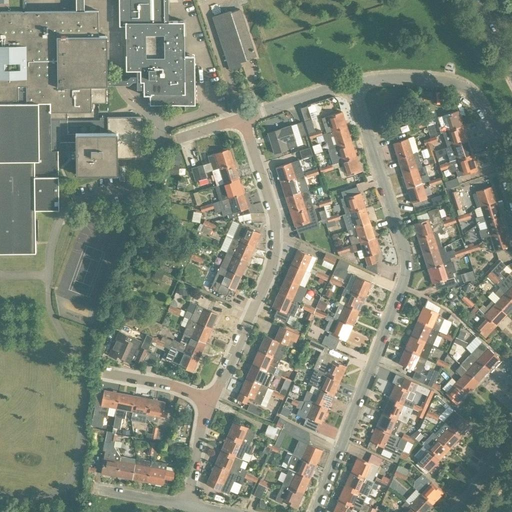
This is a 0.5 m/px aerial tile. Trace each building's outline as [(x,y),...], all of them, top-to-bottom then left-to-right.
[(119,0),(120,26),(126,26),(126,71),(136,71),(137,89),(144,89),(144,95),(150,95),(150,105),(185,105),(195,104),(194,57),(184,57),(184,22),(164,22),(165,13),(169,13),(168,0),(119,0)] [(230,11),(213,17),(231,70),(242,67),(242,66),(240,66),(239,64),(239,63),(256,57),(240,10),(231,13),(230,11)] [(0,255),(36,255),(35,214),(59,211),(58,160),(77,160),(77,175),(118,174),(118,158),(142,158),(142,117),(107,117),(107,118),(100,118),(100,121),(67,121),(67,112),(91,111),(91,103),(106,102),(106,86),(107,85),(107,36),(98,36),(98,11),(25,12),(0,11),(0,255)] [(443,132),(463,126),(458,111),(438,117),(443,132)] [(327,134),(347,128),(342,112),(328,117),(328,119),(323,121),(327,134)] [(428,116),(422,117),(424,127),(431,125),(428,116)] [(424,127),(422,117),(414,120),(416,125),(419,124),(420,128),(424,127)] [(309,135),(316,133),(317,137),(322,135),(320,131),(318,131),(315,120),(311,121),(311,120),(305,122),(309,135)] [(302,122),(295,124),(300,137),(306,135),(302,122)] [(297,147),(291,126),(268,133),(274,154),(297,147)] [(447,147),(468,141),(463,126),(443,132),(447,147)] [(327,134),(324,135),(329,149),(352,142),(347,128),(327,134)] [(433,150),(431,143),(430,138),(423,140),(425,146),(426,145),(428,152),(428,151),(430,157),(427,158),(429,164),(435,162),(432,150),(433,150)] [(398,158),(412,154),(408,139),(393,144),(398,158)] [(450,163),(472,155),(468,141),(447,147),(445,148),(450,163)] [(329,149),(327,150),(329,154),(332,164),(338,163),(342,161),(356,157),(352,142),(329,149)] [(315,154),(319,153),(321,152),(318,144),(313,146),(312,146),(315,154)] [(310,148),(299,151),(302,159),(313,155),(310,148)] [(212,171),(234,164),(229,149),(207,156),(212,171)] [(402,173),(417,168),(422,167),(417,152),(412,154),(398,158),(402,173)] [(170,155),(169,165),(180,165),(181,156),(170,155)] [(472,155),(450,163),(439,166),(441,170),(450,167),(452,170),(455,169),(458,177),(477,170),(472,155)] [(356,157),(342,161),(347,176),(361,172),(356,157)] [(276,168),(281,183),(303,175),(299,160),(276,168)] [(234,164),(212,171),(217,186),(239,179),(234,164)] [(169,165),(168,174),(178,175),(179,166),(169,165)] [(203,165),(197,167),(199,175),(205,173),(203,165)] [(199,175),(197,167),(191,168),(195,182),(201,180),(199,175)] [(407,188),(422,183),(417,168),(402,173),(407,188)] [(303,175),(281,183),(285,197),(308,190),(303,175)] [(457,178),(445,182),(447,189),(459,185),(457,178)] [(239,179),(217,186),(221,200),(244,193),(239,179)] [(422,183),(407,188),(412,204),(427,199),(422,183)] [(346,215),(365,209),(360,194),(359,194),(357,187),(341,193),(343,199),(341,200),(346,215)] [(476,208),(480,207),(496,202),(491,187),(476,192),(477,193),(472,195),(476,208)] [(308,190),(285,197),(290,212),(312,205),(307,190),(308,190)] [(456,192),(452,193),(457,209),(461,208),(456,192)] [(244,193),(221,200),(212,203),(214,208),(215,213),(221,211),(223,216),(228,215),(229,219),(250,214),(244,193)] [(431,199),(433,205),(443,202),(441,196),(431,199)] [(477,225),(485,222),(501,217),(496,202),(480,207),(483,216),(475,219),(477,225)] [(155,203),(153,211),(162,213),(164,205),(155,203)] [(312,205),(290,212),(295,227),(305,224),(307,231),(319,227),(312,205)] [(418,240),(437,234),(437,233),(438,233),(442,229),(444,227),(443,222),(438,208),(428,211),(430,219),(413,224),(418,240)] [(365,209),(346,215),(342,216),(347,231),(355,228),(370,223),(365,209)] [(335,225),(334,221),(332,216),(326,218),(328,222),(326,223),(327,228),(335,225)] [(448,220),(450,225),(456,223),(454,218),(450,219),(449,216),(445,218),(446,220),(448,220)] [(491,236),(505,232),(501,217),(485,222),(487,228),(482,230),(479,231),(481,239),(491,236)] [(202,225),(200,231),(210,236),(212,229),(209,228),(210,223),(205,221),(202,225)] [(351,245),(360,242),(375,237),(370,223),(355,228),(358,236),(354,237),(354,235),(349,237),(351,245)] [(233,238),(254,248),(260,233),(239,224),(233,238)] [(505,232),(491,236),(495,251),(510,246),(505,232)] [(423,254),(441,248),(437,234),(418,240),(423,254)] [(380,253),(375,237),(360,242),(362,250),(357,251),(359,259),(365,257),(368,266),(366,266),(366,269),(376,274),(377,263),(376,263),(374,255),(380,253)] [(254,248),(233,238),(227,253),(248,262),(254,248)] [(355,244),(349,246),(351,253),(357,251),(355,244)] [(428,268),(449,261),(451,261),(451,259),(455,257),(454,253),(453,251),(446,253),(444,247),(441,248),(423,254),(428,268)] [(291,264),(305,270),(311,256),(298,250),(291,264)] [(248,262),(227,253),(220,267),(241,276),(248,262)] [(150,257),(141,254),(139,259),(148,262),(150,257)] [(323,260),(334,265),(336,259),(325,254),(322,260),(323,260)] [(339,260),(336,265),(346,270),(349,264),(339,260)] [(456,283),(449,261),(428,268),(432,284),(434,283),(445,280),(447,286),(456,283)] [(501,262),(491,272),(487,276),(492,280),(496,277),(500,273),(506,267),(501,262)] [(161,264),(159,268),(170,273),(172,269),(161,264)] [(305,270),(291,264),(285,278),(299,285),(305,270)] [(210,289),(227,296),(231,288),(235,290),(241,276),(220,267),(210,289)] [(156,271),(154,277),(165,282),(168,277),(156,271)] [(461,275),(463,282),(471,280),(474,279),(472,271),(469,272),(461,275)] [(346,289),(365,298),(371,283),(352,275),(346,289)] [(511,277),(509,275),(502,282),(500,281),(497,284),(501,288),(511,298),(511,277)] [(0,299),(38,300),(38,279),(0,278),(0,299)] [(299,285),(285,278),(279,293),(292,299),(299,285)] [(451,290),(444,297),(448,301),(452,301),(455,297),(455,293),(459,292),(453,287),(451,289),(451,290)] [(344,305),(359,312),(365,298),(346,289),(344,288),(341,296),(348,298),(344,305)] [(495,304),(507,315),(511,309),(511,298),(501,288),(495,294),(500,298),(495,304)] [(327,289),(324,295),(330,298),(333,292),(327,289)] [(272,307),(277,309),(274,317),(287,322),(290,315),(294,317),(301,302),(292,299),(279,293),(272,307)] [(466,304),(469,301),(465,296),(461,300),(466,304)] [(146,300),(143,307),(148,309),(151,302),(146,300)] [(324,311),(327,304),(320,301),(317,308),(324,311)] [(314,313),(316,309),(310,307),(304,304),(302,308),(309,311),(314,313)] [(335,318),(352,326),(359,312),(344,305),(341,304),(335,318)] [(485,315),(496,326),(507,315),(495,304),(485,315)] [(190,319),(212,329),(218,315),(199,306),(195,314),(187,311),(184,317),(190,319)] [(417,321),(439,330),(441,332),(446,334),(451,323),(447,320),(444,319),(437,315),(438,313),(424,307),(417,321)] [(496,326),(485,315),(479,310),(468,321),(474,327),(485,338),(496,326)] [(129,312),(123,314),(126,322),(132,320),(129,312)] [(447,320),(451,323),(457,327),(460,323),(455,319),(456,318),(451,314),(450,316),(447,320)] [(325,331),(330,333),(340,338),(346,340),(352,326),(335,318),(334,318),(327,315),(325,318),(325,319),(329,321),(325,331)] [(212,329),(190,319),(184,334),(205,343),(212,329)] [(439,330),(417,321),(411,335),(432,345),(439,330)] [(259,350),(280,359),(289,340),(295,343),(299,335),(280,326),(274,340),(265,336),(259,350)] [(460,330),(457,338),(463,341),(466,333),(460,330)] [(127,335),(119,332),(108,356),(116,359),(117,356),(125,360),(126,357),(132,360),(136,349),(138,350),(141,342),(134,338),(132,343),(125,340),(127,335)] [(110,333),(106,343),(111,345),(115,336),(110,333)] [(205,343),(184,334),(180,343),(173,340),(172,341),(162,337),(160,341),(159,345),(163,347),(165,342),(172,345),(180,349),(199,357),(205,343)] [(141,364),(151,342),(153,338),(147,335),(144,341),(135,361),(136,361),(141,363),(141,364)] [(432,345),(411,335),(405,349),(426,359),(432,345)] [(338,342),(328,337),(325,336),(321,344),(335,350),(338,342)] [(314,349),(320,352),(324,354),(327,347),(311,340),(308,347),(314,350),(314,349)] [(151,354),(156,344),(151,342),(142,361),(147,363),(150,354),(151,354)] [(471,354),(489,370),(499,359),(482,343),(471,354)] [(199,357),(180,349),(172,345),(169,350),(166,360),(174,363),(193,372),(199,357)] [(426,359),(405,349),(398,364),(413,370),(417,361),(424,364),(426,359)] [(280,359),(259,350),(253,364),(274,373),(276,368),(280,359)] [(335,358),(326,354),(319,372),(340,381),(346,367),(334,361),(335,358)] [(460,365),(478,382),(489,370),(471,354),(460,365)] [(297,372),(299,368),(301,363),(295,361),(291,369),(297,372)] [(274,373),(253,364),(247,378),(268,387),(274,373)] [(456,383),(467,393),(478,382),(460,365),(456,370),(462,376),(456,383)] [(433,388),(435,384),(428,381),(425,379),(426,377),(415,371),(412,378),(426,385),(433,388)] [(340,381),(319,372),(317,374),(312,387),(319,390),(320,389),(334,395),(340,381)] [(268,387),(247,378),(237,400),(246,404),(248,399),(260,405),(268,387)] [(411,409),(418,412),(420,407),(414,404),(415,402),(411,401),(415,393),(413,392),(417,384),(405,378),(401,386),(395,384),(389,399),(403,405),(411,409)] [(467,393),(456,383),(446,394),(457,404),(467,393)] [(334,395),(320,389),(319,390),(317,396),(307,391),(303,401),(304,401),(310,401),(327,409),(334,395)] [(115,417),(120,394),(104,391),(101,408),(95,407),(91,426),(102,428),(104,417),(107,418),(108,416),(115,417)] [(120,394),(115,417),(114,421),(113,428),(117,428),(120,429),(122,418),(125,419),(127,411),(132,412),(135,396),(120,394)] [(135,396),(132,412),(130,420),(146,423),(146,419),(150,399),(135,396)] [(434,396),(430,406),(434,408),(438,398),(434,396)] [(150,399),(146,419),(148,421),(157,422),(158,416),(167,418),(168,410),(164,409),(165,402),(150,399)] [(382,413),(396,420),(405,423),(411,409),(403,405),(389,399),(382,413)] [(310,401),(304,401),(303,401),(299,402),(297,406),(296,407),(301,410),(300,414),(321,424),(327,409),(310,401)] [(422,402),(420,407),(418,412),(424,414),(428,405),(424,403),(422,402)] [(249,404),(247,410),(259,416),(262,409),(249,404)] [(445,423),(449,427),(460,437),(471,426),(455,411),(445,423)] [(376,427),(394,435),(396,431),(392,429),(396,420),(382,413),(376,427)] [(281,429),(286,421),(280,418),(275,427),(269,425),(266,430),(277,435),(280,429),(281,429)] [(281,429),(280,431),(286,434),(299,440),(293,454),(316,465),(322,451),(308,444),(310,441),(306,439),(309,433),(286,421),(281,429)] [(228,436),(250,445),(255,432),(248,429),(248,428),(234,422),(228,436)] [(152,434),(157,434),(156,440),(161,441),(163,430),(158,429),(158,428),(153,427),(152,434)] [(401,456),(402,452),(403,450),(395,446),(399,437),(394,435),(376,427),(370,441),(384,447),(383,449),(393,453),(390,460),(397,462),(399,456),(401,456)] [(439,438),(450,448),(460,437),(449,427),(439,438)] [(409,436),(407,441),(413,444),(415,439),(420,433),(417,430),(409,436)] [(111,440),(112,434),(113,433),(107,432),(104,450),(106,450),(102,474),(117,477),(121,457),(114,447),(115,441),(111,440)] [(428,450),(439,460),(450,448),(439,438),(436,435),(433,434),(425,442),(431,447),(428,450)] [(221,450),(242,459),(245,452),(250,455),(254,447),(250,445),(228,436),(221,450)] [(155,443),(153,456),(156,456),(157,450),(161,451),(163,444),(155,443)] [(271,450),(273,446),(268,443),(266,447),(265,447),(263,452),(269,455),(271,450)] [(439,460),(428,450),(425,447),(416,457),(419,460),(417,461),(429,472),(439,460)] [(244,478),(246,473),(247,471),(240,468),(243,460),(242,459),(221,450),(215,465),(237,474),(244,478)] [(316,465),(293,454),(287,469),(289,469),(310,479),(316,465)] [(365,477),(373,480),(382,459),(371,454),(367,462),(357,458),(351,472),(365,478),(365,477)] [(121,457),(117,477),(133,479),(136,460),(121,457)] [(136,459),(136,460),(133,479),(147,482),(151,462),(136,459)] [(151,462),(147,482),(163,485),(164,479),(173,480),(175,472),(166,470),(167,465),(151,462)] [(206,484),(228,494),(237,474),(215,465),(206,484)] [(396,471),(402,474),(407,476),(410,470),(398,465),(396,471)] [(310,479),(289,469),(282,484),(303,493),(310,479)] [(344,486),(358,492),(365,478),(351,472),(344,486)] [(413,486),(415,489),(432,504),(443,493),(426,477),(425,478),(421,474),(414,481),(413,486)] [(264,486),(258,484),(253,495),(261,499),(266,487),(270,489),(272,485),(266,482),(264,486)] [(303,493),(282,484),(275,501),(282,504),(283,501),(297,508),(303,493)] [(376,511),(377,511),(379,507),(375,505),(374,508),(365,504),(365,502),(364,502),(366,496),(358,492),(344,486),(338,500),(364,511),(376,511)] [(425,511),(432,504),(415,489),(414,489),(415,490),(404,501),(410,506),(415,511),(425,511)] [(266,505),(264,502),(259,500),(257,507),(265,510),(266,505)] [(364,511),(338,500),(332,511),(364,511)]
